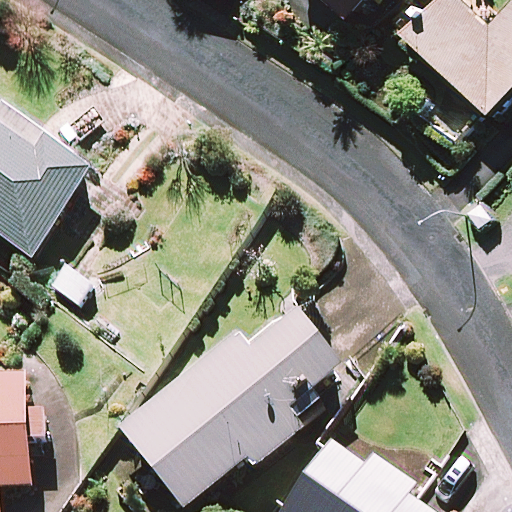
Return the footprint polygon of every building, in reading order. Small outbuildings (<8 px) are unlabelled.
[(335,0),(368,29),(392,0),(335,0)] [(511,3),(496,25),(468,0),(443,0),(422,23),(507,107),(511,103),(511,3)] [(99,175),(0,108),(0,242),(37,271),(99,175)] [(100,291),(69,269),(51,293),(83,316),(100,291)] [(343,382),(300,315),(123,431),(179,511),(213,511),(312,445),(299,418),(343,382)] [(40,496),(38,452),(55,451),(54,417),(37,418),(35,387),(0,388),(0,511),(6,511),(6,498),(40,496)] [(434,511),(339,442),(286,511),(434,511)]
